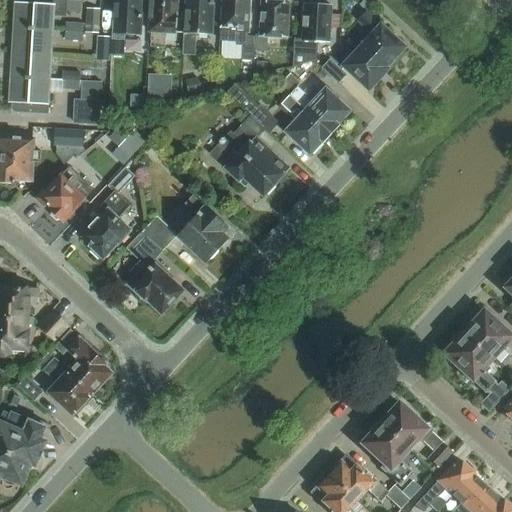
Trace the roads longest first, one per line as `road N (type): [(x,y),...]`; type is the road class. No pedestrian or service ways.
road 1 (residential): [(163,371),(503,0)]
road 2 (residential): [(163,371),(0,226)]
road 3 (residential): [(251,511),(398,359)]
road 4 (residential): [(398,359),(511,238)]
road 5 (residential): [(511,461),(398,359)]
road 6 (residential): [(203,511),(112,428)]
